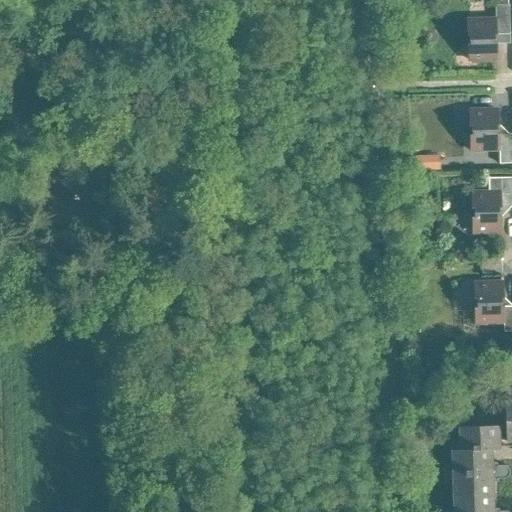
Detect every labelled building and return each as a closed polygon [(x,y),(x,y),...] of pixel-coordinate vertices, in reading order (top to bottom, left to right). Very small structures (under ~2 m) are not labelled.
[(496,59),(496,34),(509,34),(508,5),(494,5),(495,20),(466,21),(466,35),(468,35),(469,45),(466,45),(467,59),(496,59)] [(498,134),(498,110),(468,111),(468,126),(471,126),(471,135),(469,135),(469,150),(498,149),(499,164),(511,163),(511,155),(511,134),(498,134)] [(437,157),(411,158),(411,170),(437,169),(437,157)] [(501,231),(500,207),(511,206),(511,177),(488,178),(488,193),(470,193),(471,208),(473,208),(473,217),(471,217),(471,232),(501,231)] [(511,306),(503,307),(502,283),(473,284),(473,298),(475,298),(475,308),(473,308),(474,322),(503,322),(503,331),(511,331),(511,306)] [(459,450),(490,449),(498,449),(497,402),(457,404),(458,442),(459,450)] [(491,461),(490,449),(459,450),(458,442),(450,442),(451,465),(443,465),(444,481),(451,481),(452,495),(492,494),(491,481),(497,480),(497,477),(504,477),(505,476),(506,475),(507,474),(508,473),(508,471),(508,470),(507,467),(505,465),(503,464),(496,464),(496,461),(491,461)] [(507,511),(505,510),(498,510),(498,507),(492,508),(492,494),(452,495),(452,510),(444,510),(444,511),(507,511)]
